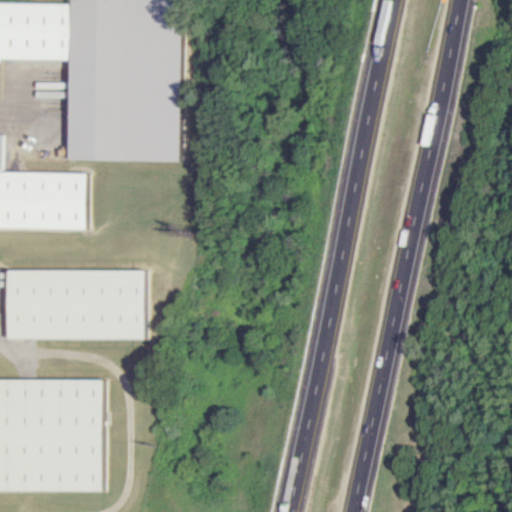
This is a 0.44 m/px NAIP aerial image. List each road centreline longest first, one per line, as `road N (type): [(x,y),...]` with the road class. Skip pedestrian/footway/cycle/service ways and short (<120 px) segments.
road 1 (motorway): [(349,511),(461,0)]
road 2 (motorway): [(394,0),(285,511)]
